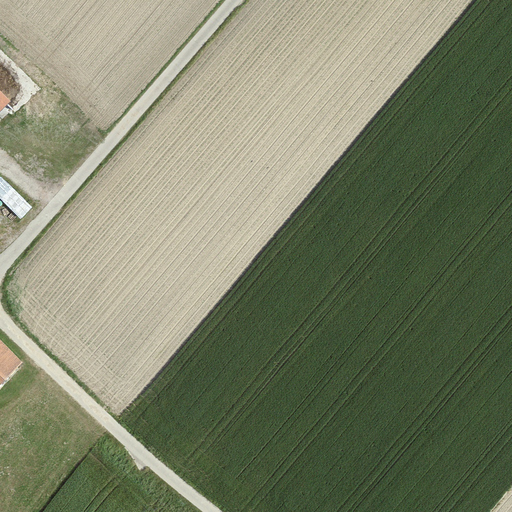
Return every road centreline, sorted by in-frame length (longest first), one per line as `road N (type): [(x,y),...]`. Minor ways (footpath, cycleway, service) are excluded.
road 1 (track): [(0,268),(231,0)]
road 2 (track): [(0,309),(127,441),(212,511)]
